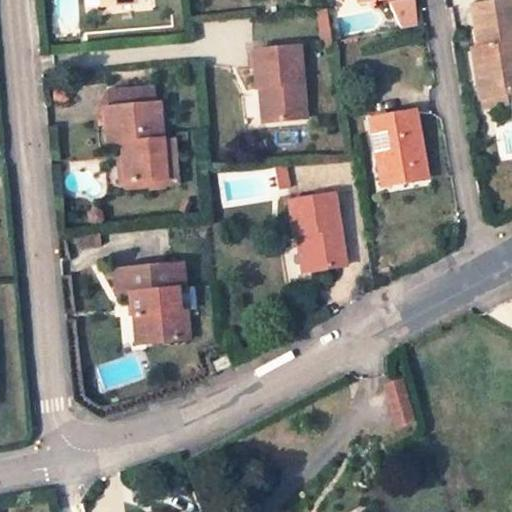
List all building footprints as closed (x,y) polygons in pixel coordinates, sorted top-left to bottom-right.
[(410,0),(397,0),(388,2),(400,29),(415,26),(410,0)] [(503,84),(505,94),(511,92),(511,0),(504,0),(471,6),(479,50),(480,58),(474,59),(479,88),(503,84)] [(267,87),(270,121),(306,117),(299,47),(253,51),(257,88),(267,87)] [(479,50),(472,51),(474,59),(480,58),(479,50)] [(479,88),(481,98),(505,94),(503,84),(479,88)] [(257,88),(260,121),(270,121),(267,87),(257,88)] [(123,143),(126,182),(164,178),(158,103),(105,108),(107,144),(123,143)] [(384,148),(390,184),(425,177),(414,111),(369,120),(374,150),(384,148)] [(374,150),(381,186),(390,184),(384,148),(374,150)] [(304,234),(310,270),(344,265),(333,194),(289,202),(294,236),(304,234)] [(294,236),(300,272),(310,270),(304,234),(294,236)] [(144,313),(147,342),(188,339),(185,310),(178,311),(176,290),(183,289),(181,264),(114,270),(116,295),(128,293),(130,314),(133,314),(144,313)] [(133,314),(137,343),(147,342),(144,313),(133,314)] [(212,361),(217,372),(231,365),(227,355),(212,361)] [(375,391),(386,432),(410,425),(399,384),(375,391)]
